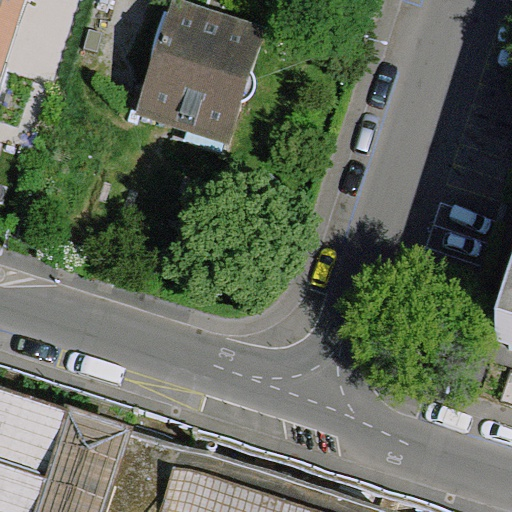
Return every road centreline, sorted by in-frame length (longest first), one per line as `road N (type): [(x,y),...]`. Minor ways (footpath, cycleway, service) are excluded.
road 1 (residential): [(450,0),(322,408)]
road 2 (residential): [(322,408),(0,305)]
road 3 (residential): [(511,471),(322,408)]
